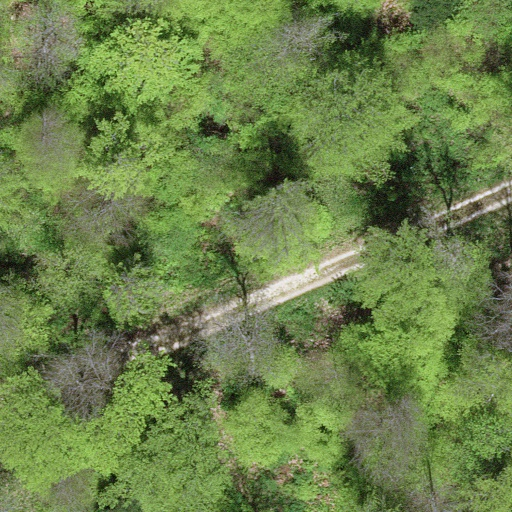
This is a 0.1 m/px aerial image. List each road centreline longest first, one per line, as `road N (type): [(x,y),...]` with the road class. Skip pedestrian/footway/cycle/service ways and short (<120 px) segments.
road 1 (track): [(0,399),(511,182)]
road 2 (track): [(213,312),(5,281)]
